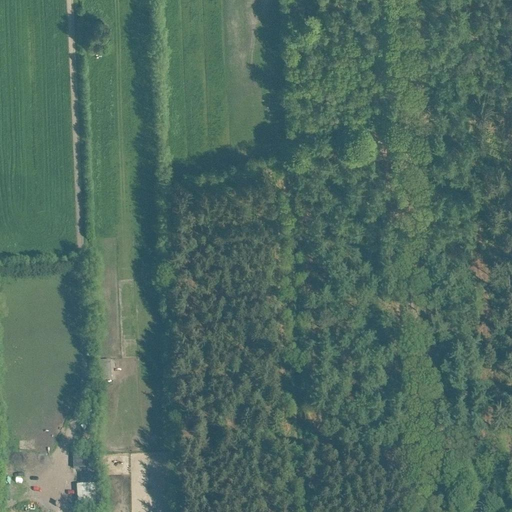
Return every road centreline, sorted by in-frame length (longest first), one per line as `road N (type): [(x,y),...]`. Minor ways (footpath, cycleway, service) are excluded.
road 1 (track): [(419,511),(401,0)]
road 2 (track): [(405,127),(284,157),(300,511)]
